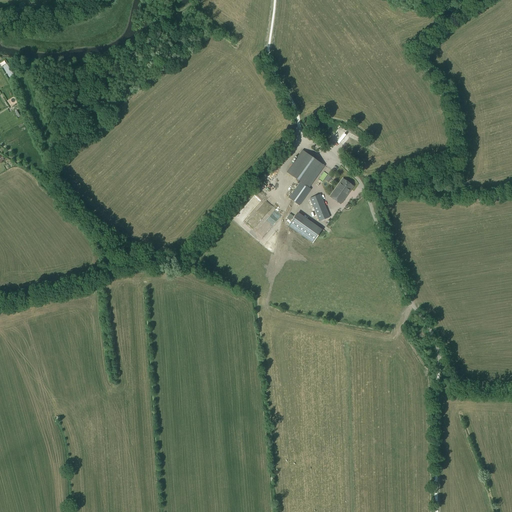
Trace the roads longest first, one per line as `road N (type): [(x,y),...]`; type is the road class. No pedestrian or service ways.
road 1 (unclassified): [(0,305),(94,279),(121,260),(175,261),(299,133)]
road 2 (track): [(111,264),(45,182),(0,148)]
